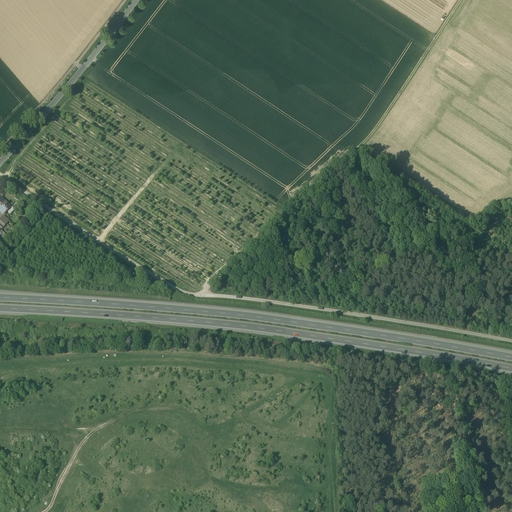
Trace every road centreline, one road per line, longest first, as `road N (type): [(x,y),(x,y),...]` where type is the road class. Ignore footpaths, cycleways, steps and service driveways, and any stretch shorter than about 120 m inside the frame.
road 1 (track): [(490,336),(188,295),(0,176)]
road 2 (motorway): [(511,358),(352,331),(0,298)]
road 3 (motorway): [(0,310),(217,326),(511,369)]
road 4 (track): [(460,0),(372,133),(200,295)]
road 5 (tertiary): [(0,163),(135,0)]
road 6 (track): [(355,148),(472,225)]
